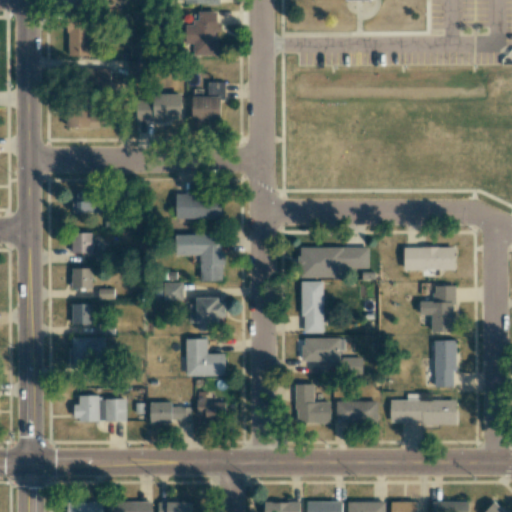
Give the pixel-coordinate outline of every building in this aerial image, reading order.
[(88,56),(89,18),(67,18),(66,56),(88,56)] [(141,61),(126,60),(126,79),(140,79),(141,61)] [(109,69),(90,70),(90,89),(110,88),(109,69)] [(207,82),(206,96),(224,97),(224,82),(207,82)] [(181,119),(180,94),(133,95),(133,120),(181,119)] [(191,97),(192,122),(220,121),(219,96),(191,97)] [(65,127),(102,128),(103,108),(93,108),(93,109),(66,108),(65,127)] [(72,212),(95,212),(95,192),(73,192),(72,212)] [(220,219),(220,196),(175,195),(175,218),(220,219)] [(91,233),(71,232),(70,252),(91,253),(91,233)] [(173,234),(173,255),(199,255),(199,281),(222,281),(221,234),(173,234)] [(334,277),(334,269),(368,268),(367,247),(298,248),(299,278),(334,277)] [(453,269),(453,247),(401,247),(401,270),(453,269)] [(91,268),(71,268),(71,288),(91,288),(91,268)] [(322,281),(301,281),(302,333),(323,333),(322,281)] [(163,300),(181,300),(181,282),(162,283),(163,300)] [(430,331),(452,332),(453,286),(433,285),(433,301),(419,301),(419,314),(430,315),(430,331)] [(97,299),(113,299),(113,289),(97,288),(97,299)] [(195,297),(195,304),(188,304),(189,323),(195,322),(195,331),(211,331),(211,324),(217,324),(217,318),(224,317),(224,297),(195,297)] [(91,303),(71,304),(72,324),(92,323),(91,303)] [(103,337),(70,337),(71,369),(104,368),(103,337)] [(185,376),(224,376),(224,353),(206,353),(206,338),(185,339),(185,376)] [(338,360),(338,338),(301,338),(302,361),(338,360)] [(454,340),(434,340),(434,387),(454,386),(454,340)] [(329,402),(313,402),(312,384),(294,384),(295,424),(330,423),(329,402)] [(224,402),(205,402),(205,392),(196,391),(196,415),(204,415),(204,422),(224,422),(224,402)] [(72,404),(73,421),(98,420),(97,395),(78,396),(78,404),(72,404)] [(126,421),(125,399),(102,399),(103,421),(126,421)] [(389,423),(455,424),(455,400),(389,400),(389,423)] [(377,401),(335,401),(335,422),(376,422),(377,401)] [(190,407),(170,407),(170,402),(149,402),(149,422),(190,423),(190,407)] [(101,511),(102,502),(66,501),(66,511),(101,511)] [(150,511),(151,502),(108,501),(107,511),(150,511)] [(341,511),(341,501),(305,501),(305,511),(341,511)] [(346,501),(346,511),(384,511),(384,502),(346,501)] [(390,501),(390,511),(415,511),(416,501),(390,501)] [(467,511),(468,502),(431,501),(430,511),(467,511)] [(504,511),(493,501),(483,511),(504,511)] [(189,511),(190,502),(157,502),(156,511),(189,511)] [(298,511),(299,502),(264,502),(263,511),(298,511)]
